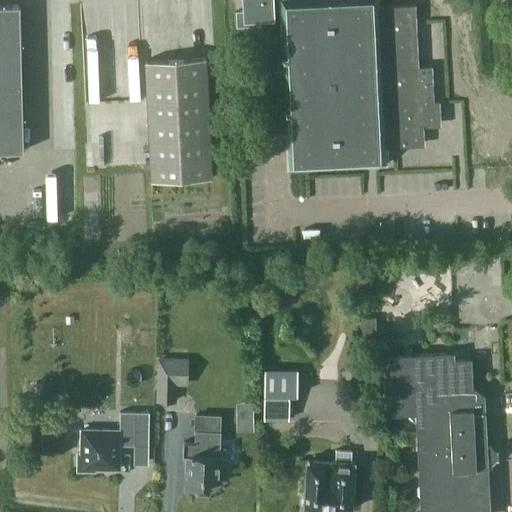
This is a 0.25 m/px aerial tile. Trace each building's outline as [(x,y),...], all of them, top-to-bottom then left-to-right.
[(242,0),(243,10),(236,10),(237,26),(259,25),(259,19),(275,18),(273,0),(242,0)] [(279,0),(281,34),(267,34),(271,132),(287,131),(289,168),(386,164),(385,144),(423,143),(421,118),(426,118),(432,112),(432,107),(434,106),(433,65),(419,65),(416,4),(378,6),(378,0),(279,0)] [(0,150),(24,150),(20,4),(0,4),(0,150)] [(152,179),(212,176),(206,57),(174,58),(146,60),(152,179)] [(375,315),(361,316),(362,341),(376,340),(375,315)] [(386,413),(416,412),(485,408),(484,394),(476,394),(476,392),(473,393),(471,357),(454,358),(454,351),(390,355),(391,377),(385,378),(386,413)] [(156,355),(155,401),(176,402),(177,385),(187,385),(188,356),(156,355)] [(297,370),(264,369),(264,418),(288,418),(289,394),(297,394),(297,370)] [(33,382),(32,406),(52,406),(52,382),(33,382)] [(236,430),(253,430),(252,402),(235,402),(236,430)] [(490,511),(485,408),(416,412),(421,511),(490,511)] [(148,445),(149,411),(119,411),(119,429),(80,428),(80,452),(77,452),(77,470),(95,470),(95,467),(119,468),(119,444),(148,445)] [(195,441),(183,441),(182,455),(186,455),(185,487),(206,488),(206,481),(219,481),(220,449),(219,449),(220,431),(219,431),(220,415),(195,414),(194,430),(195,431),(195,441)] [(308,458),(307,460),(305,504),(304,505),(306,506),(351,508),(353,507),(355,461),(351,461),(351,451),(337,450),(336,460),(309,459),(308,458)]
